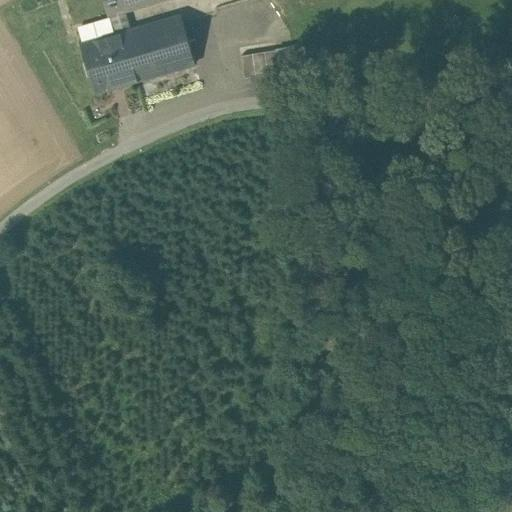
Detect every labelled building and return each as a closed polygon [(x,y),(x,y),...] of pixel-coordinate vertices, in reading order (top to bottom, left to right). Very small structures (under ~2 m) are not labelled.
[(104,0),(109,16),(125,11),(163,0),(104,0)] [(110,20),(115,35),(122,33),(131,30),(125,11),(109,16),(110,20)] [(131,30),(122,33),(136,81),(195,64),(181,16),(131,30)] [(82,44),(115,35),(110,20),(78,30),(82,44)] [(115,35),(82,44),(96,92),(136,81),(122,33),(115,35)] [(292,48),(278,50),(283,82),(297,80),(295,70),(293,58),(292,48)] [(276,50),(241,56),(244,79),(280,73),(276,50)] [(305,57),(293,58),(295,70),(307,68),(305,57)]
